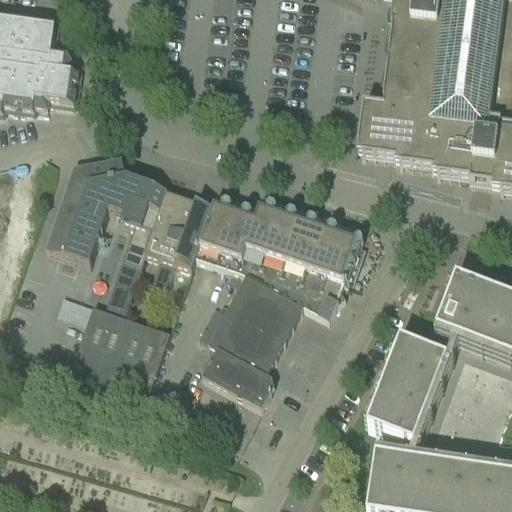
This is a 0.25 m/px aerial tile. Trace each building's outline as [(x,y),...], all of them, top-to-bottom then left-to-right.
[(384,118),(382,118),(364,116),(358,165),(396,170),(395,175),(433,179),(432,185),(471,189),(470,193),(492,196),(491,200),(511,202),(511,0),(391,0),(392,2),(391,3),(392,5),(393,5),(397,5),(396,12),(394,11),(393,17),(396,18),(394,29),(391,29),(391,35),(393,35),(383,111),(385,111),(384,118)] [(0,122),(2,123),(3,117),(33,121),(33,118),(47,120),(48,111),(73,115),(75,102),(78,102),(79,94),(76,94),(78,84),(68,82),(70,72),(70,70),(64,61),(62,61),(51,59),(55,32),(0,23),(0,122)] [(61,214),(45,260),(90,276),(109,220),(123,225),(121,231),(134,235),(104,322),(122,328),(144,265),(166,202),(167,201),(127,187),(126,187),(125,187),(125,186),(121,168),(73,177),(61,213),(61,214)] [(191,281),(195,268),(213,217),(167,201),(144,265),(160,270),(153,289),(169,294),(175,275),(191,281)] [(256,225),(215,211),(213,217),(195,268),(241,284),(245,286),(303,317),(328,331),(338,313),(345,308),(340,302),(343,293),(348,294),(361,255),(357,246),(260,213),(256,225)] [(216,360),(201,387),(261,420),(271,402),(274,397),(271,388),(266,386),(268,383),(303,317),(245,286),(236,303),(225,322),(209,352),(207,355),(216,360)] [(511,511),(511,310),(456,289),(437,338),(428,361),(400,351),(367,437),(379,442),(375,471),(368,511),(511,511)] [(92,318),(76,365),(67,390),(144,417),(144,416),(169,344),(122,328),(104,322),(97,319),(92,318)]
